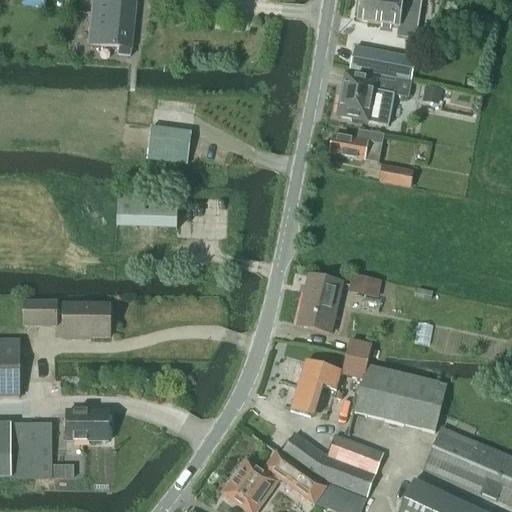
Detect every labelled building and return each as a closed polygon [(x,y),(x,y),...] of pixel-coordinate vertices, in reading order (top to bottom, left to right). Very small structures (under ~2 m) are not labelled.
[(93,0),(89,47),(118,50),(118,58),(130,59),(135,0),(93,0)] [(409,0),(361,0),(358,23),(358,24),(397,30),(398,28),(417,30),(421,2),(409,0)] [(465,14),(460,35),(481,41),(487,20),(465,14)] [(381,55),(377,78),(395,82),(409,84),(414,61),(381,55)] [(342,92),(337,119),(387,129),(393,98),(408,101),(410,85),(409,84),(395,82),(394,86),(367,80),(345,76),(343,88),(342,92)] [(424,91),(421,105),(436,107),(439,93),(424,91)] [(378,166),(384,137),(359,133),(357,143),(333,138),(329,157),(378,166)] [(409,191),(412,175),(382,169),(379,185),(409,191)] [(330,337),(342,286),(308,278),(297,329),(330,337)] [(369,282),(365,299),(377,301),(380,284),(369,282)] [(108,341),(109,308),(55,308),(55,305),(23,305),(23,329),(55,329),(55,318),(63,318),(63,340),(108,341)] [(367,365),(371,348),(349,343),(346,361),(367,365)] [(0,401),(19,401),(19,344),(0,344),(0,401)] [(346,361),(342,379),(363,383),(354,417),(421,433),(434,437),(437,425),(446,389),(388,374),(380,372),(366,369),(367,365),(346,361)] [(336,394),(342,375),(305,365),(290,414),(310,421),(318,395),(321,396),(323,390),(336,394)] [(107,445),(108,415),(67,415),(66,445),(107,445)] [(0,481),(52,482),(51,428),(0,427),(0,481)] [(440,432),(424,471),(484,497),(511,508),(511,461),(499,457),(440,432)] [(322,458),(295,438),(291,443),(290,442),(280,457),(317,482),(329,487),(366,502),(383,457),(335,439),(327,461),(322,458)] [(245,462),(220,497),(241,511),(260,511),(279,484),(314,508),(315,506),(325,510),(329,511),(362,511),(366,502),(329,487),(328,489),(317,482),(280,457),(277,455),(263,475),(245,462)] [(475,511),(413,483),(399,511),(475,511)]
